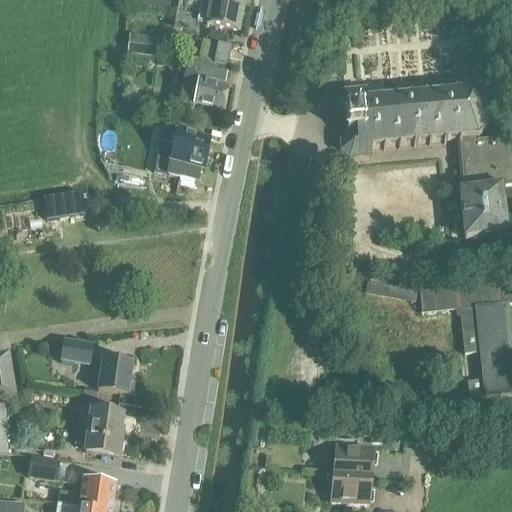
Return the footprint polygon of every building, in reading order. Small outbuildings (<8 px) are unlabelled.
[(154,0),(153,10),(169,12),(169,0),(154,0)] [(185,0),(186,0),(201,3),(201,4),(242,13),(244,0),(185,0)] [(206,25),(206,27),(238,33),(242,13),(201,4),(182,1),(177,28),(195,32),(197,23),(206,25)] [(156,57),(158,37),(129,34),(127,54),(156,57)] [(222,113),(227,88),(230,74),(188,65),(178,108),(193,111),(193,108),(222,113)] [(371,158),(370,149),(461,141),(477,140),(490,124),(489,104),(473,91),(366,100),(366,91),(344,93),(336,101),(337,113),(346,120),(347,134),(340,141),(341,152),(349,160),(371,158)] [(148,113),(149,99),(128,97),(127,111),(148,113)] [(162,128),(153,173),(166,176),(197,182),(197,178),(199,169),(202,169),(203,169),(209,141),(187,137),(188,134),(176,131),(166,129),(162,128)] [(466,193),(458,194),(463,242),(511,237),(511,188),(511,189),(507,140),(497,141),(477,143),(477,140),(461,141),(466,193)] [(59,198),(48,200),(51,219),(62,217),(59,198)] [(511,358),(507,307),(511,306),(511,282),(419,293),(421,315),(458,312),(464,357),(479,355),(482,381),(467,383),(469,401),(484,399),(511,396),(511,358)] [(405,291),(404,290),(402,302),(403,302),(414,304),(417,293),(405,291)] [(61,361),(90,365),(92,347),(64,343),(61,361)] [(0,400),(16,398),(8,354),(0,355),(0,400)] [(133,364),(102,360),(98,393),(128,397),(133,364)] [(98,393),(84,390),(83,398),(97,400),(98,393)] [(85,452),(119,458),(123,427),(121,427),(123,415),(92,411),(85,452)] [(368,434),(367,447),(383,448),(385,436),(368,434)] [(325,460),(324,476),(333,476),(371,480),(373,453),(335,449),(335,456),(332,456),(325,460)] [(28,478),(56,482),(59,463),(31,460),(28,478)] [(368,508),(371,480),(333,476),(330,504),(368,508)] [(60,494),(59,505),(107,511),(111,511),(116,484),(83,480),(79,505),(70,503),(71,496),(60,494)]
